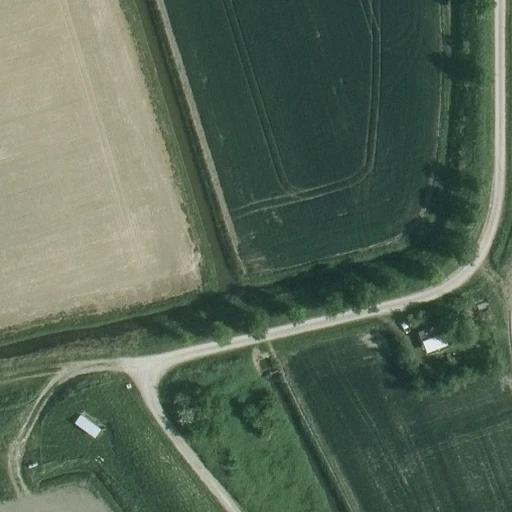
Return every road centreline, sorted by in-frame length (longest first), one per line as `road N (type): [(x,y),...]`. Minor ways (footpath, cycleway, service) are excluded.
road 1 (unclassified): [(148,378),(155,363),(175,354),(347,323),(447,295),(481,259),(498,212),(501,0)]
road 2 (track): [(229,511),(153,402),(148,378)]
road 3 (track): [(26,500),(13,473),(19,437),(51,382)]
